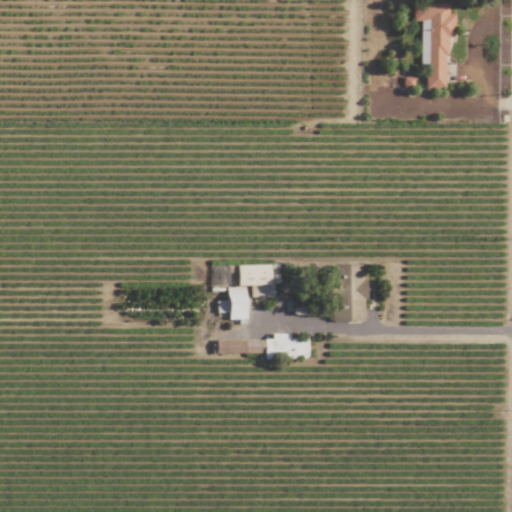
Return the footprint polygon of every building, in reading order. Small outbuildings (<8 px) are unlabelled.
[(444,89),(445,38),(452,38),(453,14),(447,14),(447,5),(412,4),(412,21),(419,21),(419,65),(424,65),(424,88),(444,89)] [(277,283),(276,264),(269,265),(270,283),(277,283)] [(236,286),(249,286),(249,297),(272,297),(272,286),(269,286),(268,265),(236,266),(236,286)] [(243,287),(225,288),(225,301),(215,301),(216,313),(227,313),(227,320),(244,319),(243,287)] [(214,340),(214,354),(262,354),(262,359),(306,358),(306,339),(288,339),(288,334),(270,334),(270,339),(214,340)]
